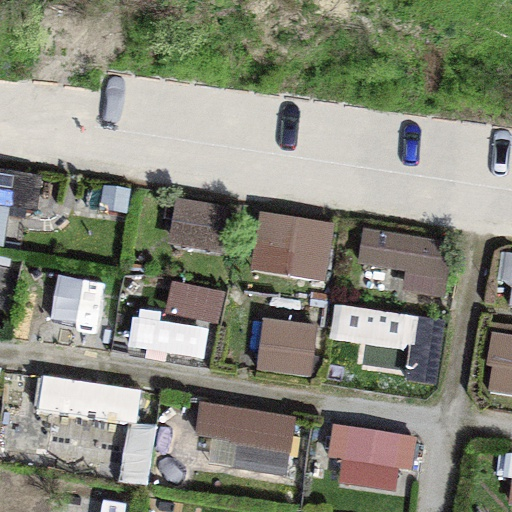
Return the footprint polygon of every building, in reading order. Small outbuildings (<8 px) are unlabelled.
[(0,238),(8,239),(13,164),(0,162),(0,238)] [(169,241),(222,250),(230,200),(177,192),(169,241)] [(332,275),(336,213),(258,209),(255,271),(332,275)] [(362,226),(360,261),(407,264),(405,291),(450,294),(454,232),(362,226)] [(173,278),(169,312),(221,318),(226,284),(173,278)] [(46,330),(97,346),(111,298),(61,283),(46,330)] [(410,371),(421,313),(339,298),(332,336),(366,343),(362,362),(410,371)] [(258,365),(314,372),(321,317),(264,311),(258,365)] [(210,352),(211,315),(133,313),(132,349),(210,352)] [(489,395),(511,396),(511,332),(493,331),(489,395)] [(39,407),(138,423),(144,386),(45,370),(39,407)] [(293,466),(299,410),(201,399),(198,429),(239,434),(236,459),(293,466)] [(340,421),(335,481),(404,487),(409,426),(340,421)] [(511,448),(510,449),(503,502),(511,502),(511,448)]
